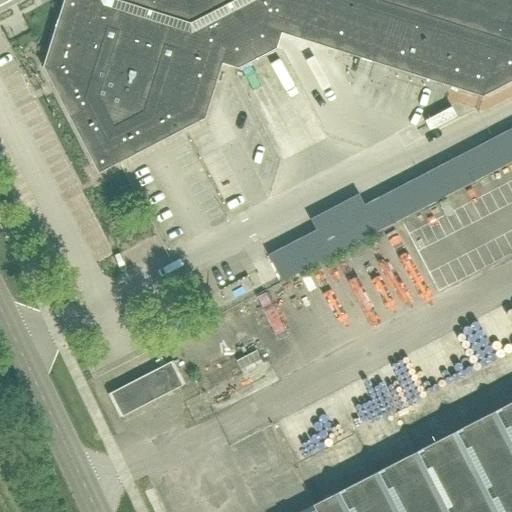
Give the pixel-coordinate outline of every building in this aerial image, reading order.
[(511,0),(63,0),(42,68),(97,175),(206,120),(224,64),(239,69),(278,49),(282,35),(483,97),(511,81),(511,0)] [(311,222),(317,233),(269,258),(282,283),(511,161),(511,129),(366,207),(360,196),(311,222)] [(261,248),(252,253),(260,270),(269,266),(261,248)] [(205,284),(206,294),(222,294),(222,284),(205,284)] [(185,384),(173,361),(156,370),(168,392),(185,384)] [(511,511),(511,402),(315,504),(299,511),(511,511)]
